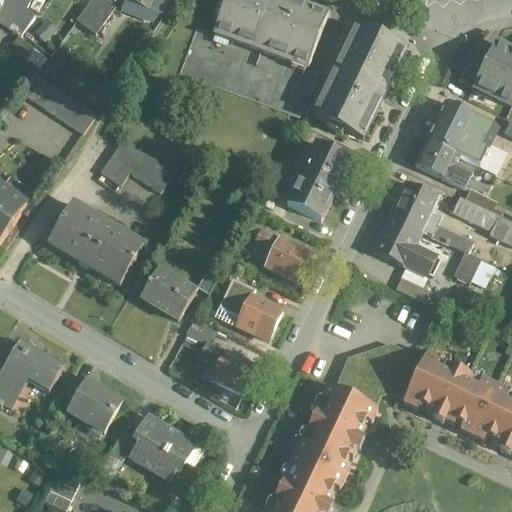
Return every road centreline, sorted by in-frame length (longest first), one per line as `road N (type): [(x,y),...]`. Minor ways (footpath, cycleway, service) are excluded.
road 1 (residential): [(468,18),(255,439)]
road 2 (residential): [(0,285),(255,439)]
